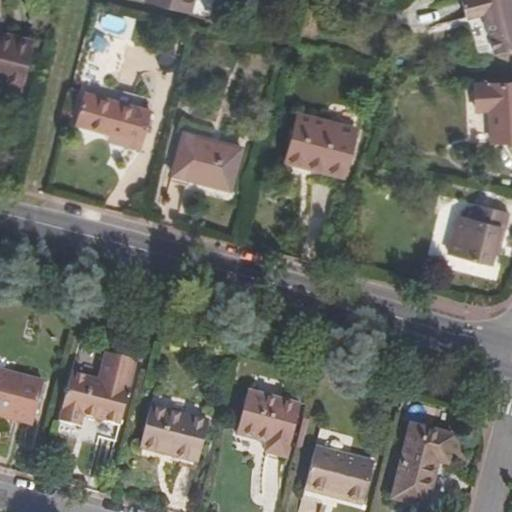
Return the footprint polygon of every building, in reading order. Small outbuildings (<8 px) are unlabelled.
[(147,0),(147,1),(191,10),(193,0),(147,0)] [(489,26),(493,53),(511,49),(511,0),(463,0),(469,30),(489,26)] [(0,37),(11,40),(12,35),(0,32),(0,37)] [(35,41),(12,35),(11,40),(0,37),(0,81),(3,82),(23,87),(35,41)] [(23,87),(3,82),(1,91),(20,95),(23,87)] [(489,111),(491,145),(511,143),(511,85),(472,87),(474,112),(489,111)] [(112,135),(145,144),(154,111),(84,93),(76,125),(112,135)] [(284,160),(345,176),(357,130),(296,113),(284,160)] [(173,178),(231,193),(242,149),(184,134),(173,178)] [(143,152),(145,144),(112,135),(109,143),(143,152)] [(498,252),(507,218),(470,208),(466,222),(454,219),(444,256),(488,268),(492,251),(498,252)] [(0,418),(30,427),(42,385),(0,373),(0,418)] [(79,427),(82,415),(118,424),(128,388),(69,373),(58,421),(79,427)] [(235,435),(267,443),(265,451),(286,457),(300,404),(247,391),(235,435)] [(151,407),(140,447),(200,462),(210,422),(151,407)] [(413,424),(393,497),(427,506),(439,460),(450,462),(457,436),(413,424)] [(303,490),(361,505),(372,464),(314,449),(303,490)]
